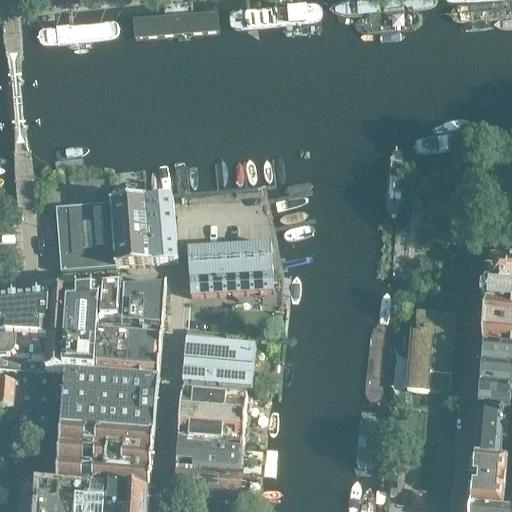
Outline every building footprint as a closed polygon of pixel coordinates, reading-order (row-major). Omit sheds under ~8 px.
[(330,8),(329,10),(330,13),(335,15),(338,16),(345,17),(353,16),(437,9),(435,0),(348,0),(343,1),(337,3),(334,4),(332,6),(330,8)] [(455,18),(458,20),(511,18),(511,1),(457,4),(454,5),(452,8),(451,11),(452,14),(453,16),(455,18)] [(223,20),(227,23),(232,25),(238,26),(245,26),(313,20),(317,19),(319,18),(320,17),(322,14),(322,10),(322,9),(319,6),(318,5),(315,4),(312,4),(244,9),(237,11),(231,13),(227,16),(223,20)] [(131,21),(133,42),(219,33),(217,12),(131,21)] [(41,29),(43,46),(115,40),(116,39),(118,38),(119,37),(120,36),(121,35),(121,33),(122,32),(122,30),(121,29),(121,27),(120,26),(119,25),(118,24),(116,23),(115,22),(113,22),(41,29)] [(431,138),(426,141),(424,146),(425,152),(428,156),(434,157),(496,145),(501,144),(510,137),(511,134),(511,131),(504,128),(498,127),(492,127),(431,138)] [(386,214),(400,215),(406,157),(392,156),(386,214)] [(173,200),(146,203),(152,267),(178,265),(173,200)] [(152,267),(146,203),(111,206),(116,270),(152,267)] [(116,270),(111,206),(56,212),(58,239),(57,239),(55,241),(55,246),(57,247),(59,247),(61,275),(116,270)] [(271,246),(230,249),(231,279),(273,277),(271,246)] [(231,279),(230,249),(188,251),(190,282),(231,279)] [(511,287),(511,260),(491,262),(488,287),(511,287)] [(273,277),(231,279),(190,282),(191,301),(274,296),(273,277)] [(511,305),(511,287),(488,287),(487,304),(511,305)] [(163,339),(167,290),(125,294),(123,328),(122,336),(163,339)] [(123,328),(125,294),(101,295),(100,327),(123,328)] [(99,359),(99,334),(100,327),(101,295),(69,299),(68,375),(99,377),(99,359)] [(68,375),(69,299),(51,300),(49,366),(48,377),(68,378),(68,375)] [(0,363),(49,366),(51,300),(1,305),(0,320),(0,363)] [(511,351),(511,305),(487,304),(484,349),(511,351)] [(406,392),(450,397),(457,317),(417,314),(415,334),(412,334),(406,392)] [(161,366),(163,339),(122,336),(99,334),(99,359),(161,366)] [(252,390),(255,349),(186,344),(183,386),(252,390)] [(511,351),(484,349),(482,374),(480,393),(477,395),(476,403),(479,406),(478,413),(475,416),(474,423),(477,426),(474,459),(499,461),(502,431),(507,432),(509,413),(511,410),(511,351)] [(159,385),(161,366),(99,359),(99,377),(99,381),(159,385)] [(155,440),(159,385),(99,381),(68,378),(48,377),(16,374),(15,385),(13,408),(12,428),(155,440)] [(0,407),(13,408),(15,385),(0,383),(0,407)] [(244,448),(247,399),(182,394),(178,444),(244,448)] [(356,474),(379,476),(384,416),(361,414),(356,474)] [(150,496),(155,440),(12,428),(9,484),(19,485),(150,496)] [(242,475),(244,448),(178,444),(177,470),(242,475)] [(501,500),(505,462),(499,461),(474,459),(474,464),(471,464),(470,475),(473,476),(472,483),(472,491),(468,491),(467,502),(471,503),(470,509),(510,511),(511,501),(501,500)] [(240,502),(242,475),(177,470),(175,498),(240,502)] [(148,511),(150,496),(19,485),(17,511),(148,511)] [(376,511),(377,510),(377,507),(377,505),(376,502),(376,500),(375,498),(374,495),(372,493),(371,491),(368,493),(366,495),(364,498),(363,500),(361,503),(360,506),(359,509),(359,511),(358,511),(376,511)]
